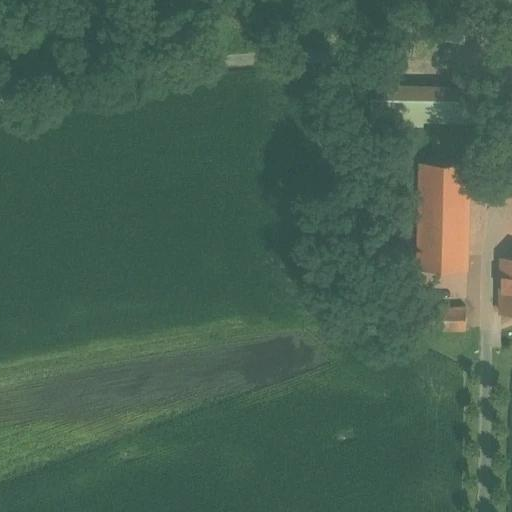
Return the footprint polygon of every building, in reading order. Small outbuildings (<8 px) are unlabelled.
[(436,21),(429,53),(478,64),(485,32),(436,21)] [(481,87),(376,86),(375,123),(480,124),(481,87)] [(443,161),(439,271),(470,272),(474,162),(443,161)] [(511,257),(504,257),(503,315),(511,315),(511,257)] [(418,316),(418,331),(468,332),(468,317),(418,316)]
